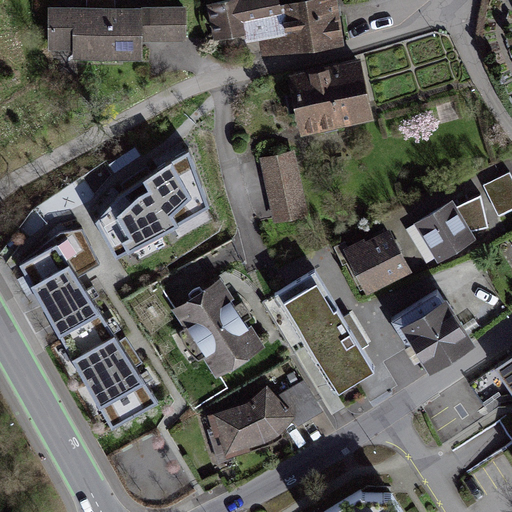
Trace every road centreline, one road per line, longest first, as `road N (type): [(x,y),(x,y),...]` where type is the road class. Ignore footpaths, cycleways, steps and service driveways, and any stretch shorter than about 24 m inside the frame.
road 1 (residential): [(260,264),(231,184),(220,119),(232,73),(393,33),(452,0)]
road 2 (residential): [(98,511),(0,334)]
road 3 (residential): [(216,511),(390,410)]
road 4 (residential): [(390,410),(511,327)]
road 5 (residential): [(459,511),(390,410)]
